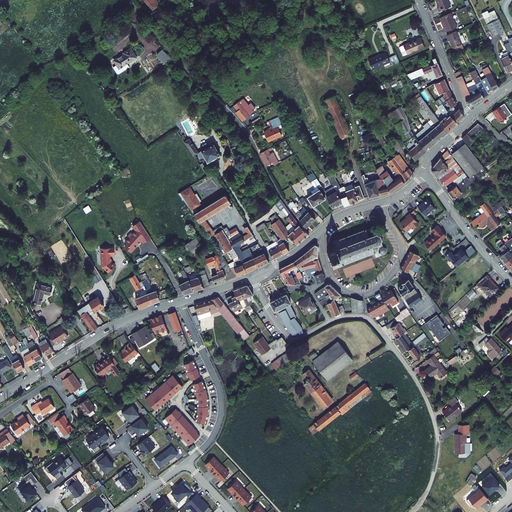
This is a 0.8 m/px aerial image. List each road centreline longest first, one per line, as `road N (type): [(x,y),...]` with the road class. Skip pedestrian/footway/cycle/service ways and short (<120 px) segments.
road 1 (residential): [(329,321),(371,321),(430,409),(437,455),(413,511)]
road 2 (residential): [(0,397),(115,324),(181,301)]
road 3 (unclassified): [(129,0),(258,153)]
road 4 (residential): [(181,301),(221,399),(210,441),(186,462)]
road 5 (residential): [(331,278),(363,294),(394,268),(401,246),(379,202)]
road 6 (residential): [(423,171),(511,280)]
road 7 (unclassified): [(469,118),(418,0)]
